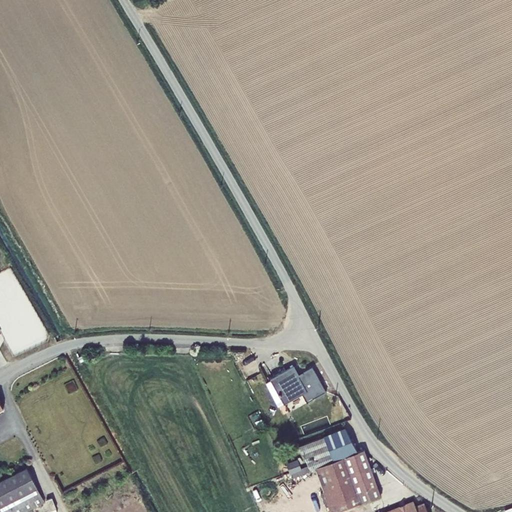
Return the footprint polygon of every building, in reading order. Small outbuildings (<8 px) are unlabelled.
[(293,367),(267,382),(280,405),(284,403),(284,404),(302,394),(307,402),(325,392),(312,368),(298,375),(293,367)] [(298,446),(308,465),(310,469),(315,468),(356,452),(347,427),(298,446)] [(356,452),(315,468),(330,511),(333,511),(380,496),(364,450),(356,452)] [(297,459),(286,463),(289,474),(292,473),(293,477),(311,471),(310,469),(308,465),(304,467),(302,460),(298,461),(297,459)] [(27,467),(0,480),(0,511),(24,511),(44,502),(27,467)] [(413,502),(386,511),(427,511),(424,503),(415,506),(413,502)]
